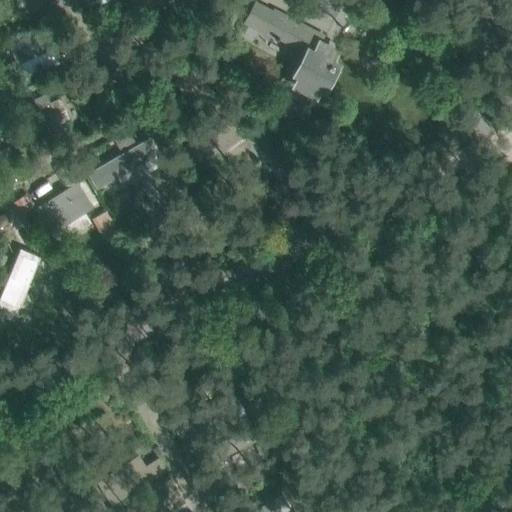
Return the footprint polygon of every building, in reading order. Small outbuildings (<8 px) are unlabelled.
[(130,0),(137,18),(167,6),(164,0),(130,0)] [(300,71),(304,74),(299,84),(316,92),(321,83),(325,85),(337,62),(331,59),(334,53),(319,45),(323,39),(301,28),(303,24),(256,0),(253,0),(242,23),(292,47),(308,55),(300,71)] [(333,15),(341,0),(315,0),(314,4),(333,15)] [(18,35),(6,41),(26,81),(38,75),(26,51),(58,35),(52,24),(21,40),(18,35)] [(140,61),(131,68),(135,75),(145,67),(140,61)] [(208,93),(199,64),(162,74),(166,87),(190,80),(195,97),(208,93)] [(46,92),(34,98),(52,138),(65,133),(60,122),(64,120),(60,111),(64,110),(59,98),(51,101),(46,92)] [(226,115),(184,144),(199,167),(242,137),(226,115)] [(91,172),(99,186),(156,153),(148,139),(91,172)] [(0,169),(8,164),(0,150),(0,169)] [(36,208),(48,227),(51,232),(66,223),(71,232),(89,222),(84,212),(92,206),(88,201),(77,183),(36,208)] [(30,191),(14,201),(21,212),(36,202),(30,191)] [(14,258),(0,295),(0,297),(13,303),(28,264),(14,258)] [(228,425),(217,403),(173,425),(185,447),(228,425)] [(248,427),(211,445),(220,462),(256,444),(248,427)] [(111,471),(125,494),(167,468),(159,456),(145,465),(138,454),(111,471)] [(170,476),(145,493),(157,511),(167,511),(186,500),(170,476)] [(247,509),(248,511),(280,511),(294,505),(285,489),(247,509)]
